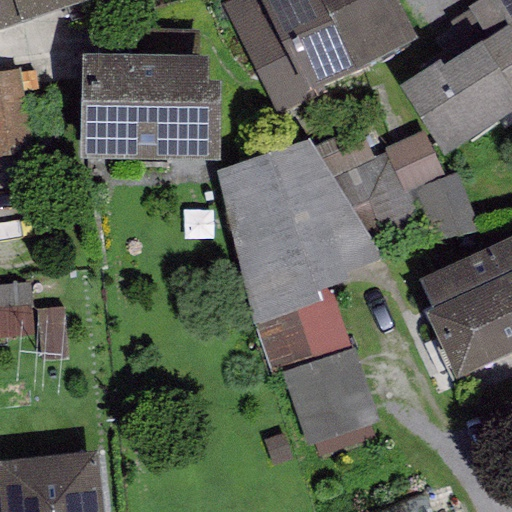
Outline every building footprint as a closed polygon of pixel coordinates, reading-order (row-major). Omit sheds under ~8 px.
[(0,0),(0,30),(91,0),(0,0)] [(356,72),(319,0),(234,0),(223,5),(276,113),(325,93),(322,87),(356,72)] [(395,0),(319,0),(356,72),(415,39),(395,0)] [(478,41),(511,93),(511,0),(476,0),(466,7),(486,39),(478,41)] [(511,111),(511,93),(478,41),(443,64),(439,60),(398,87),(443,156),(511,111)] [(206,57),(81,55),(79,159),(218,161),(220,81),(205,81),(206,57)] [(19,69),(0,71),(0,156),(31,153),(19,69)] [(355,125),(312,146),(369,240),(413,215),(405,194),(442,177),(423,133),(383,150),(385,155),(373,160),(355,125)] [(308,139),(215,171),(252,326),(321,303),(315,291),(328,287),(349,280),(344,270),(381,260),(369,240),(312,146),(308,139)] [(456,174),(414,191),(440,250),(481,232),(456,174)] [(511,235),(418,279),(430,305),(421,309),(453,378),(511,351),(511,235)] [(0,283),(0,333),(41,331),(38,281),(0,283)] [(349,350),(328,287),(315,291),(321,303),(252,326),(270,375),(281,371),(349,350)] [(353,348),(349,350),(281,371),(305,446),(377,423),(353,348)] [(102,511),(97,454),(0,463),(0,500),(1,511),(102,511)]
